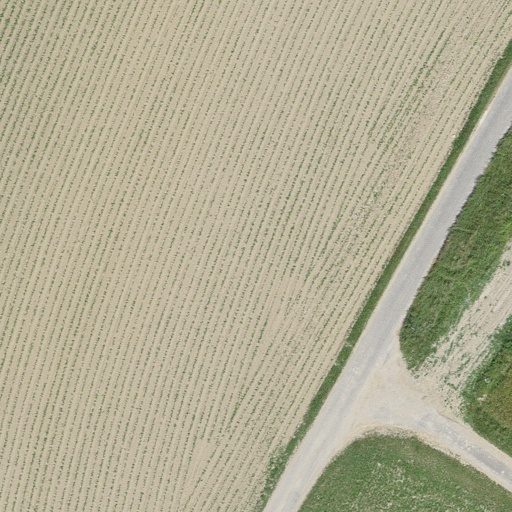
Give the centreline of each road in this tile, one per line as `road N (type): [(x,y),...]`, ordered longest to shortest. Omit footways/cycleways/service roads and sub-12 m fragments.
road 1 (track): [(281,511),(511,99)]
road 2 (track): [(357,376),(511,482)]
